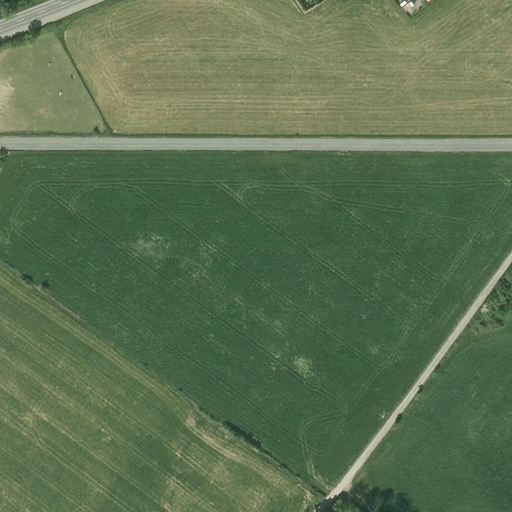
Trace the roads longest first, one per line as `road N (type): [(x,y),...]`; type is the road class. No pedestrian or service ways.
road 1 (tertiary): [(511,145),(0,146)]
road 2 (track): [(511,254),(320,511)]
